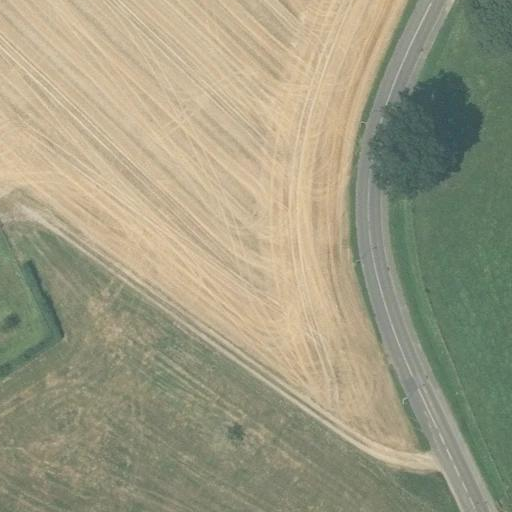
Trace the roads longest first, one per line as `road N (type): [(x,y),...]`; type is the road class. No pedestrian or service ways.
road 1 (unclassified): [(482,511),(419,380),(379,241),(401,100),(446,0)]
road 2 (track): [(434,511),(383,464),(55,230),(30,218),(0,222)]
